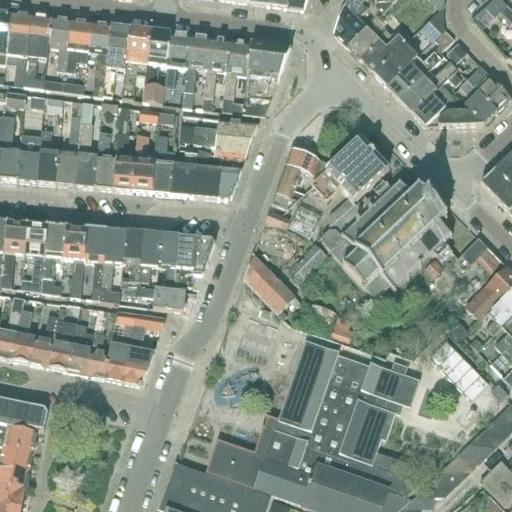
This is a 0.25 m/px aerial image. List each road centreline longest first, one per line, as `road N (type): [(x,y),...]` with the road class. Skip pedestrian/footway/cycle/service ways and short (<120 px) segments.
road 1 (residential): [(246,217),(168,210),(151,226),(66,219),(52,200),(0,194)]
road 2 (residential): [(168,407),(246,217)]
road 3 (residential): [(246,217),(291,113),(341,77)]
road 4 (residential): [(0,392),(20,396),(52,386),(168,407)]
road 5 (residential): [(341,77),(446,186)]
road 6 (residential): [(171,16),(33,0)]
road 7 (residential): [(307,38),(171,16)]
